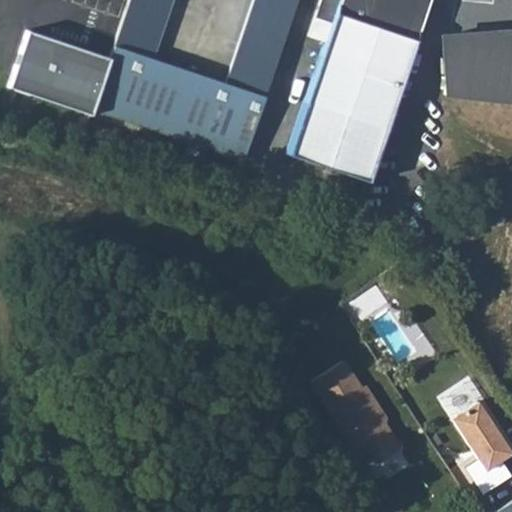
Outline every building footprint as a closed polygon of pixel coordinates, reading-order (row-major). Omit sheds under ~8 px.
[(169,0),(125,0),(106,58),(89,109),(240,161),(294,0),(251,0),(223,84),(149,59),(169,0)] [(367,175),(426,0),(317,0),(314,10),(330,16),(286,147),(367,175)] [(106,58),(23,30),(4,86),(87,114),(89,109),(106,58)] [(485,42),(448,38),(442,92),(511,99),(511,34),(486,32),(485,42)] [(347,356),(310,380),(359,455),(369,449),(376,461),(403,444),(347,356)] [(485,465),(511,448),(478,397),(452,413),(485,465)] [(511,511),(511,494),(485,511),(511,511)]
